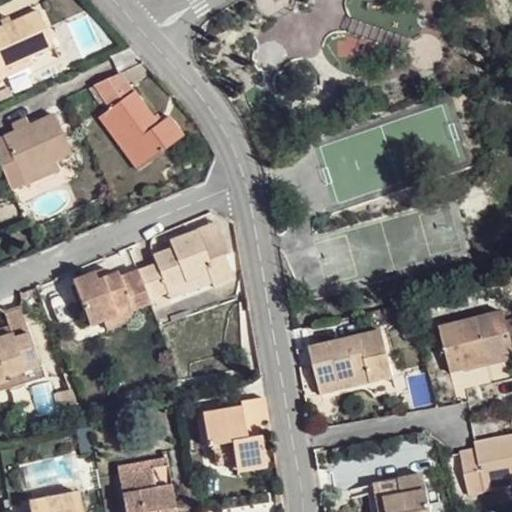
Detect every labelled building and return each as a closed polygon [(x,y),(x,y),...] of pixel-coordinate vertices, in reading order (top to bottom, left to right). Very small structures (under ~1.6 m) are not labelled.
[(0,64),(13,59),(47,40),(31,9),(0,23),(0,64)] [(0,72),(16,65),(13,59),(0,64),(0,72)] [(107,67),(82,79),(96,98),(118,81),(107,67)] [(122,87),(91,109),(116,138),(121,134),(136,153),(152,141),(169,129),(153,109),(144,115),(122,87)] [(116,138),(91,109),(86,113),(124,162),(136,153),(121,134),(116,138)] [(10,184),(18,180),(14,172),(46,158),(64,151),(45,111),(19,122),(5,128),(0,130),(0,179),(3,187),(10,184)] [(2,121),(5,128),(19,122),(15,116),(2,121)] [(14,172),(18,180),(50,166),(46,158),(14,172)] [(188,228),(207,221),(204,214),(186,221),(188,228)] [(125,262),(135,290),(153,284),(151,278),(187,263),(183,255),(190,251),(199,272),(219,264),(209,241),(215,238),(207,221),(188,228),(186,221),(159,232),(162,239),(143,247),(146,253),(125,262)] [(151,278),(153,284),(155,284),(157,290),(199,272),(190,251),(183,255),(187,263),(151,278)] [(123,300),(137,294),(135,290),(125,262),(107,270),(104,265),(84,274),(82,270),(71,274),(61,278),(78,321),(93,315),(104,310),(100,302),(117,294),(120,302),(123,300)] [(127,311),(123,300),(120,302),(117,294),(100,302),(104,310),(93,315),(98,323),(127,311)] [(0,369),(14,363),(30,357),(10,302),(0,305),(0,369)] [(469,311),(429,319),(438,364),(445,363),(453,361),(478,357),(479,361),(481,369),(505,365),(503,351),(494,306),(469,311)] [(373,323),(299,336),(304,360),(308,384),(381,370),(373,323)] [(30,357),(12,364),(15,374),(34,367),(30,357)] [(478,357),(453,361),(454,366),(479,361),(478,357)] [(12,364),(0,369),(0,379),(15,374),(12,364)] [(69,400),(60,376),(39,383),(48,408),(69,400)] [(254,413),(251,392),(227,396),(228,399),(187,408),(192,441),(215,436),(221,468),(249,462),(247,447),(244,433),(235,434),(232,419),(254,413)] [(462,443),(447,446),(450,466),(454,487),(476,484),(475,477),(511,470),(511,428),(460,438),(462,443)] [(144,505),(146,511),(165,511),(153,453),(104,463),(113,511),(130,511),(130,507),(144,505)] [(417,511),(409,471),(361,478),(366,503),(367,511),(417,511)] [(72,511),(67,485),(18,495),(21,511),(72,511)]
